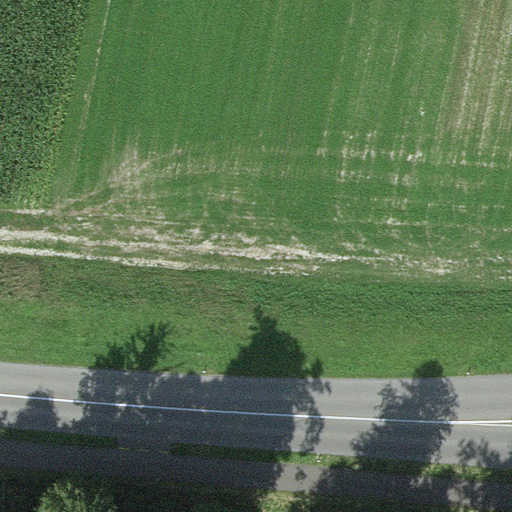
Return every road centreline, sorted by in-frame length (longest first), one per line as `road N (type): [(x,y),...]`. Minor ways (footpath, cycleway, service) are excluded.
road 1 (primary): [(0,396),(511,423)]
road 2 (track): [(0,245),(125,259)]
